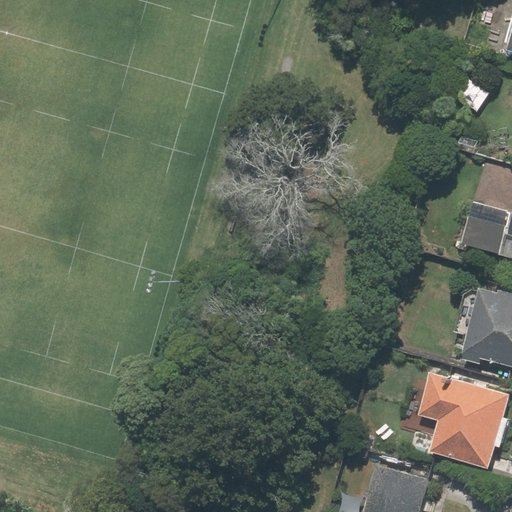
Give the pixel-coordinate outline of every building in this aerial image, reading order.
[(472,79),(459,97),(480,112),(493,93),(472,79)] [(511,226),(475,216),(467,245),(505,255),(511,229),(511,226)] [(485,358),(511,365),(511,293),(506,291),(505,295),(487,290),(467,360),(484,364),(485,358)] [(433,453),(493,469),(511,400),(511,395),(435,374),(423,416),(441,421),(433,453)] [(423,511),(424,510),(432,511),(435,499),(428,497),(433,481),(380,466),(367,511),(423,511)]
